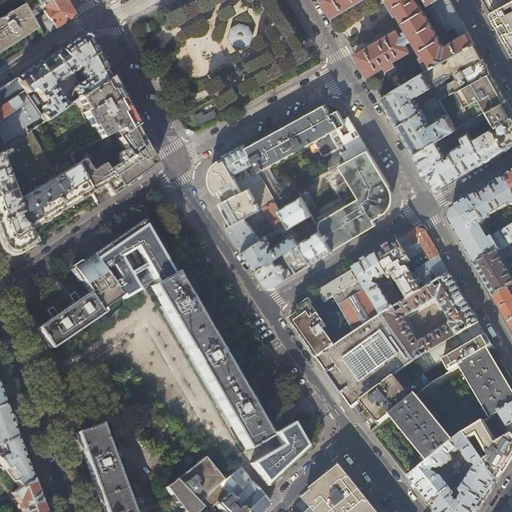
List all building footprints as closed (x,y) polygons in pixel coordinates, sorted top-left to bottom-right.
[(0,0),(0,48),(37,26),(35,22),(32,18),(29,11),(24,4),(30,0),(36,0),(39,5),(48,0),(0,0)] [(68,3),(66,0),(48,0),(39,5),(29,11),(32,18),(37,15),(37,13),(39,11),(45,8),(46,10),(46,11),(44,12),(48,19),(46,20),(43,17),(35,22),(37,26),(43,37),(58,27),(75,16),(68,3)] [(465,27),(453,4),(450,0),(322,0),(326,5),(333,16),(342,11),(360,0),(387,0),(392,7),(396,15),(398,14),(402,20),(409,32),(409,33),(408,34),(407,34),(407,35),(406,35),(405,36),(404,36),(403,36),(401,36),(398,29),(364,49),(355,54),(362,65),(368,75),(377,70),(386,65),(388,69),(396,64),(393,60),(418,46),(423,56),(422,57),(423,60),(429,69),(474,43),(465,27)] [(511,0),(484,0),(489,8),(491,12),(511,0)] [(511,0),(491,12),(505,37),(511,49),(511,0)] [(235,46),(243,48),(251,43),(253,35),(249,28),(247,27),(242,26),(241,25),(233,30),(231,38),(235,46)] [(200,42),(209,58),(221,50),(212,35),(200,42)] [(86,36),(81,36),(52,55),(15,79),(15,80),(25,94),(31,90),(36,92),(45,105),(43,106),(42,111),(43,113),(40,116),(44,122),(65,107),(60,101),(61,99),(58,94),(55,94),(54,91),(54,84),(56,83),(58,81),(61,82),(66,79),(67,76),(77,69),(76,66),(78,65),(79,66),(81,66),(82,63),(84,67),(81,69),(81,73),(80,74),(80,77),(81,78),(84,78),(85,82),(81,85),(79,84),(74,87),(73,90),(70,93),(75,101),(109,77),(101,63),(89,39),(86,36)] [(481,55),(474,43),(429,69),(424,72),(434,90),(437,95),(440,100),(453,92),(490,71),(481,55)] [(499,87),(490,71),(453,92),(469,121),(483,113),(506,100),(499,87)] [(432,92),(434,90),(424,72),(381,97),(389,111),(397,125),(440,100),(437,95),(420,106),(415,97),(414,91),(416,90),(419,95),(430,89),(432,92)] [(124,103),(110,77),(75,101),(68,105),(72,112),(82,106),(85,112),(83,113),(91,128),(94,127),(101,139),(113,133),(120,130),(123,134),(136,125),(124,103)] [(25,94),(15,80),(15,79),(0,88),(0,137),(2,141),(6,147),(29,132),(44,122),(40,116),(35,108),(28,98),(25,94)] [(35,108),(39,105),(32,95),(28,98),(35,108)] [(425,115),(443,105),(440,100),(397,125),(406,140),(414,153),(436,140),(455,129),(446,111),(443,112),(445,115),(433,122),(436,127),(433,128),(429,125),(425,119),(427,118),(425,115)] [(511,111),(506,100),(483,113),(485,116),(488,114),(496,127),(499,125),(500,126),(500,128),(496,131),(505,148),(511,143),(511,111)] [(261,139),(245,147),(254,163),(258,170),(263,179),(243,190),(239,183),(234,174),(225,158),(223,161),(221,162),(220,163),(219,164),(217,166),(217,167),(216,169),(215,171),(214,173),(214,175),(214,177),(214,179),(214,181),(215,183),(215,185),(224,201),(220,202),(222,206),(232,224),(245,217),(262,208),(275,200),(280,198),(281,197),(266,168),(314,141),(331,170),(339,165),(368,149),(361,137),(349,116),(344,119),(337,107),(331,110),(329,105),(327,106),(325,104),(308,113),(261,139)] [(197,117),(202,125),(218,117),(219,119),(223,117),(221,113),(219,115),(216,110),(206,116),(204,113),(197,117)] [(485,118),(485,116),(483,113),(469,121),(463,124),(467,130),(485,160),(495,154),(505,148),(496,131),(492,129),(475,138),(474,132),(482,128),(485,118)] [(130,183),(152,168),(154,158),(146,143),(136,125),(123,134),(120,130),(113,133),(121,145),(119,146),(123,152),(122,152),(121,152),(120,152),(119,153),(119,154),(118,154),(118,155),(118,156),(118,157),(119,158),(117,159),(119,163),(106,171),(102,164),(89,173),(82,160),(75,164),(75,165),(94,201),(107,192),(110,196),(130,183)] [(451,152),(452,154),(464,173),(473,167),(485,160),(467,130),(464,132),(465,134),(462,136),(466,142),(465,143),(465,145),(461,144),(452,149),(451,150),(451,152)] [(30,191),(56,176),(29,132),(6,147),(3,149),(30,191)] [(436,140),(414,153),(425,171),(433,185),(440,187),(464,173),(452,154),(445,159),(444,158),(443,158),(445,154),(436,140)] [(224,155),(225,158),(234,174),(254,163),(245,147),(243,144),(233,150),(224,155)] [(94,201),(75,165),(56,176),(30,191),(3,149),(0,151),(0,247),(3,251),(7,253),(10,254),(16,254),(20,252),(94,201)] [(393,199),(393,193),(393,191),(391,188),(380,168),(368,149),(339,165),(347,179),(334,186),(342,200),(314,217),(319,225),(334,251),(355,238),(376,225),(373,220),(380,216),(388,211),(389,208),(390,207),(391,204),(393,199)] [(256,173),(239,183),(243,190),(263,179),(258,170),(255,171),(256,173)] [(488,187),(469,198),(485,224),(485,225),(488,223),(486,220),(490,218),(491,216),(490,215),(510,203),(510,205),(511,205),(511,204),(511,189),(505,177),(488,187)] [(291,192),(281,197),(280,198),(282,201),(292,195),(291,192)] [(301,194),(280,208),(288,222),(290,226),(312,214),(301,194)] [(485,224),(469,198),(461,203),(452,209),(453,210),(452,210),(451,212),(451,214),(450,216),(450,219),(450,221),(449,222),(452,227),(459,239),(485,224)] [(275,200),(262,208),(276,230),(288,222),(280,208),(275,200)] [(245,217),(232,224),(226,228),(234,240),(243,252),(261,240),(245,217)] [(174,273),(143,220),(129,229),(92,254),(121,295),(122,297),(123,298),(139,289),(131,275),(147,267),(156,283),(174,273)] [(290,226),(288,222),(276,230),(261,240),(243,252),(249,261),(256,271),(271,260),(284,250),(298,240),(290,226)] [(511,242),(511,222),(499,230),(500,231),(492,236),(492,237),(500,250),(511,242)] [(500,250),(492,237),(492,236),(485,225),(485,224),(459,239),(468,255),(475,266),(500,250)] [(306,237),(299,241),(312,263),(321,258),(334,251),(319,225),(316,227),(318,230),(313,233),(314,234),(307,238),(306,237)] [(411,233),(406,236),(424,265),(440,255),(435,247),(425,231),(418,229),(411,233)] [(406,236),(399,240),(412,262),(416,270),(424,265),(406,236)] [(299,241),(298,240),(284,250),(297,272),(303,269),(312,263),(299,241)] [(390,246),(376,254),(387,274),(389,278),(393,277),(406,300),(422,290),(413,275),(409,269),(408,269),(407,265),(412,262),(399,240),(390,246)] [(511,242),(500,250),(475,266),(483,281),(493,297),(511,285),(511,277),(501,259),(511,253),(511,242)] [(365,261),(353,268),(354,270),(381,315),(381,314),(394,307),(399,304),(402,302),(400,299),(391,304),(379,284),(377,283),(374,282),(375,278),(378,279),(387,274),(376,254),(365,261)] [(100,309),(120,294),(92,255),(82,261),(72,268),(83,284),(89,293),(100,309)] [(440,255),(424,265),(416,270),(418,272),(427,287),(434,283),(439,280),(450,274),(445,264),(440,255)] [(274,263),(271,260),(256,271),(263,280),(266,285),(273,286),(287,278),(282,271),(284,270),(281,265),(279,264),(276,266),(274,263)] [(289,267),(284,270),(282,271),(287,278),(293,275),(289,267)] [(83,284),(72,268),(69,270),(80,285),(83,284)] [(381,315),(354,270),(338,279),(318,291),(324,302),(334,296),(355,333),(381,315)] [(418,272),(413,275),(422,290),(427,287),(418,272)] [(152,286),(248,451),(264,441),(270,438),(271,438),(253,408),(249,401),(223,356),(219,349),(192,303),(188,297),(174,273),(156,283),(152,286)] [(398,312),(398,313),(397,313),(394,307),(381,314),(414,361),(423,356),(420,349),(421,349),(422,349),(423,349),(424,348),(424,347),(428,353),(465,331),(462,326),(465,324),(468,329),(479,323),(465,298),(450,274),(439,280),(442,285),(437,288),(434,283),(427,287),(422,290),(406,300),(402,302),(399,304),(403,310),(402,310),(400,310),(399,310),(398,311),(398,312)] [(511,285),(493,297),(500,309),(511,329),(511,285)] [(51,347),(102,312),(100,309),(89,293),(80,299),(75,292),(69,296),(74,303),(58,314),(53,307),(47,311),(52,318),(36,329),(49,348),(51,347)] [(200,299),(196,292),(188,297),(192,303),(200,299)] [(313,352),(318,359),(335,346),(323,329),(327,326),(310,303),(297,312),(300,316),(292,322),(296,328),(305,341),(313,352)] [(381,314),(381,315),(355,333),(335,346),(318,359),(336,385),(352,407),(361,400),(358,396),(362,393),(365,397),(414,361),(381,314)] [(482,327),(479,323),(468,329),(465,331),(428,353),(423,356),(414,361),(422,371),(486,335),(482,327)] [(488,339),(486,335),(422,371),(430,383),(459,366),(488,349),(493,346),(488,339)] [(231,351),(227,344),(219,349),(223,356),(231,351)] [(511,404),(511,389),(488,349),(459,366),(490,417),(497,413),(511,404)] [(430,383),(422,371),(414,361),(365,397),(362,400),(368,407),(359,414),(362,419),(365,422),(374,415),(380,423),(390,415),(417,394),(430,383)] [(0,446),(1,446),(4,453),(1,454),(0,455),(0,461),(7,470),(11,466),(16,473),(21,479),(17,482),(20,487),(31,479),(24,460),(11,423),(0,394),(0,446)] [(417,394),(390,415),(427,462),(452,442),(454,441),(417,394)] [(261,403),(257,397),(249,401),(253,408),(261,403)] [(511,404),(497,413),(510,433),(511,435),(511,404)] [(465,432),(469,439),(477,434),(484,446),(483,447),(485,452),(487,451),(489,455),(485,457),(483,454),(481,455),(497,479),(504,468),(511,456),(511,435),(510,433),(496,442),(483,421),(465,432)] [(139,511),(131,511),(114,463),(122,461),(119,454),(116,455),(112,457),(100,424),(75,433),(103,511),(140,511),(139,511)] [(282,447),(250,465),(268,488),(308,450),(293,424),(275,434),(282,447)] [(481,455),(469,439),(465,432),(454,441),(452,442),(458,450),(461,450),(464,454),(464,456),(470,464),(475,464),(476,467),(473,469),(464,484),(472,490),(471,492),(484,500),(493,486),(497,479),(481,455)] [(457,451),(458,450),(452,442),(427,462),(408,477),(421,493),(431,505),(441,497),(439,495),(451,487),(441,474),(441,475),(439,474),(438,472),(434,471),(434,468),(438,469),(440,467),(442,467),(453,460),(453,456),(452,454),(457,451)] [(165,487),(184,511),(195,511),(201,507),(206,511),(222,511),(216,505),(229,494),(219,484),(224,480),(205,457),(165,487)] [(219,484),(229,494),(246,511),(261,511),(270,504),(263,497),(240,467),(224,480),(219,484)] [(379,511),(354,480),(351,476),(331,474),(323,482),(310,493),(304,499),(313,509),(316,511),(379,511)] [(22,511),(43,511),(41,507),(31,479),(20,487),(12,493),(17,498),(22,511)] [(455,491),(451,487),(439,495),(441,497),(431,505),(436,511),(476,511),(477,511),(484,500),(471,492),(472,490),(464,484),(460,490),(458,492),(460,497),(460,500),(456,500),(456,498),(454,495),(455,491)] [(246,511),(229,494),(216,505),(222,511),(246,511)] [(309,511),(313,509),(304,499),(298,505),(304,511),(309,511)]
